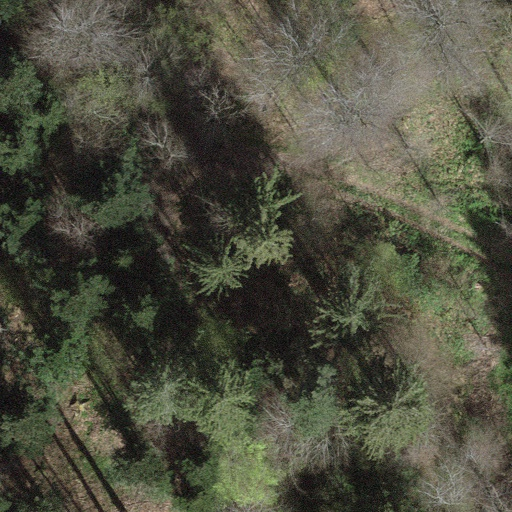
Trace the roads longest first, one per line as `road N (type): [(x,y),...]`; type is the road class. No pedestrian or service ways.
road 1 (track): [(270,511),(177,169),(142,0)]
road 2 (track): [(511,245),(177,169)]
